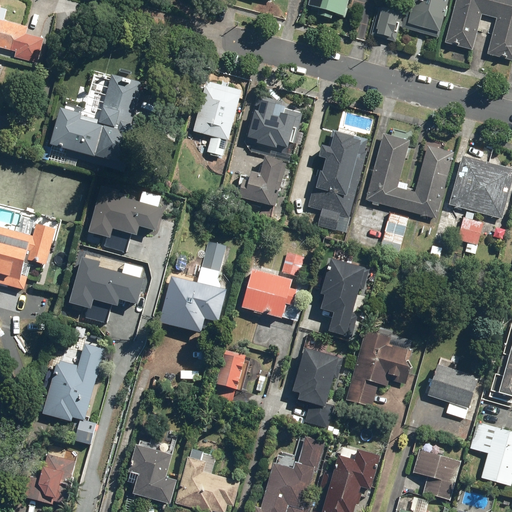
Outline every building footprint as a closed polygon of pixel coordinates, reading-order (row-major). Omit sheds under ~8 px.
[(5,1),(0,0),(0,42),(16,46),(17,54),(42,59),(47,36),(31,32),(33,24),(1,17),(5,1)] [(313,0),(313,5),(348,13),(351,0),(313,0)] [(407,0),(381,0),(374,33),(398,39),(407,0)] [(454,0),(452,0),(416,0),(409,29),(443,38),(454,0)] [(511,0),(461,0),(451,40),(473,46),(481,13),(498,18),(488,59),(511,64),(511,0)] [(152,48),(126,42),(121,63),(148,68),(152,48)] [(247,90),(218,82),(207,79),(193,127),(216,134),(210,151),(227,156),(247,90)] [(304,105),(261,96),(252,139),(295,148),(304,105)] [(91,110),(63,103),(54,141),(104,153),(111,124),(88,119),(91,110)] [(376,133),(334,122),(311,206),(325,210),(322,223),(339,227),(343,212),(354,215),(376,133)] [(411,138),(384,131),(367,200),(392,207),(382,246),(402,251),(412,211),(438,218),(454,155),(432,149),(421,192),(398,187),(411,138)] [(490,216),(506,220),(511,199),(511,167),(464,155),(452,200),(471,205),(463,237),(470,239),(467,252),(479,255),(490,216)] [(286,164),(266,159),(262,172),(240,166),(232,195),(275,206),(286,164)] [(0,280),(27,288),(35,257),(52,261),(60,228),(41,224),(38,236),(0,226),(0,280)] [(126,231),(102,227),(91,293),(118,297),(122,269),(142,272),(141,282),(149,283),(157,235),(145,233),(143,247),(124,244),(126,231)] [(233,242),(212,237),(203,277),(178,270),(165,316),(210,328),(213,316),(226,319),(235,285),(224,282),(233,242)] [(444,248),(433,245),(431,255),(442,258),(444,248)] [(308,257),(287,251),(280,273),(302,280),(308,257)] [(280,273),(261,267),(250,303),(289,315),(294,299),(302,302),(306,289),(300,287),(302,280),(280,273)] [(361,323),(313,311),(305,347),(316,351),(314,365),(343,375),(361,323)] [(511,320),(489,389),(511,395),(511,320)] [(396,334),(367,327),(348,396),(373,403),(379,381),(390,384),(393,373),(407,377),(415,347),(394,341),(396,334)] [(84,368),(64,363),(54,408),(93,417),(110,347),(90,342),(84,368)] [(241,385),(250,351),(231,349),(223,380),(241,385)] [(480,377),(439,363),(429,392),(451,400),(447,412),(466,419),(480,377)] [(511,418),(490,412),(479,445),(494,450),(487,471),(511,478),(511,418)] [(98,422),(82,420),(79,441),(95,443),(98,422)] [(304,463),(284,458),(270,511),(261,509),(259,511),(310,511),(311,510),(309,504),(325,441),(310,437),(304,463)] [(179,451),(140,440),(133,467),(147,470),(141,490),(174,499),(181,477),(172,474),(179,451)] [(461,459),(426,451),(421,471),(430,473),(425,491),(452,497),(461,459)] [(326,510),(314,507),(312,511),(354,511),(364,482),(374,485),(382,458),(364,453),(362,461),(351,458),(348,468),(339,465),(326,510)] [(75,460),(47,455),(43,473),(34,472),(30,493),(67,500),(75,460)] [(210,461),(194,457),(181,501),(220,511),(235,511),(245,480),(207,469),(210,461)]
